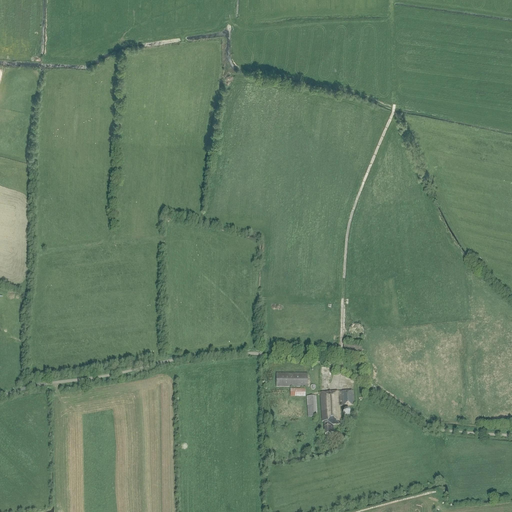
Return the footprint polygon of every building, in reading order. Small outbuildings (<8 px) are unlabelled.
[(356,340),(358,340),(359,339),(361,339),(362,337),(364,336),(364,335),(365,333),(365,331),(365,330),(364,328),(364,327),(362,326),(361,324),(359,324),(358,323),(356,323),(355,323),(353,324),(352,324),(350,325),(349,327),(348,328),(348,330),(348,331),(348,333),(348,335),(349,336),(350,338),(352,339),(353,339),(355,340),(356,340)] [(362,345),(343,342),(343,349),(361,351),(362,345)] [(307,374),(276,373),(276,387),(307,387),(307,374)] [(353,391),(320,393),(321,422),(323,422),(324,434),(330,434),(330,433),(333,432),(333,425),(340,424),(339,407),(353,406),(353,391)] [(316,396),(306,396),(308,417),(317,417),(316,396)]
